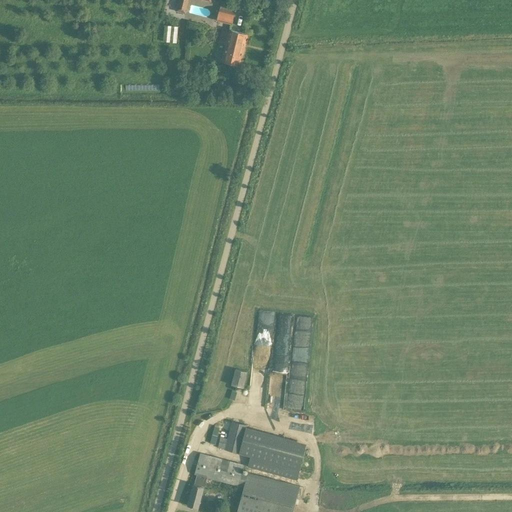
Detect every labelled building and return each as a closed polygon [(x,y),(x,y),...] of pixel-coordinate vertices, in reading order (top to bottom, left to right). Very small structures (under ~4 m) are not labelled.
[(179,0),(177,10),(185,12),(187,0),(208,0),(210,0),(209,0),(179,0)] [(220,4),(216,21),(232,25),(236,8),(220,4)] [(165,25),(162,41),(176,43),(179,27),(165,25)] [(248,34),(229,29),(221,61),(240,66),(248,34)] [(271,357),(269,335),(259,336),(260,358),(271,357)] [(235,369),(231,384),(243,388),(247,371),(235,369)] [(297,479),(306,440),(230,422),(227,437),(220,436),(217,447),(250,455),(247,467),(297,479)] [(214,425),(210,442),(215,443),(219,426),(214,425)] [(195,475),(193,483),(187,505),(198,508),(204,486),(212,489),(214,480),(243,488),(236,511),(292,511),(300,486),(242,471),(244,464),(200,452),(194,474),(195,475)]
